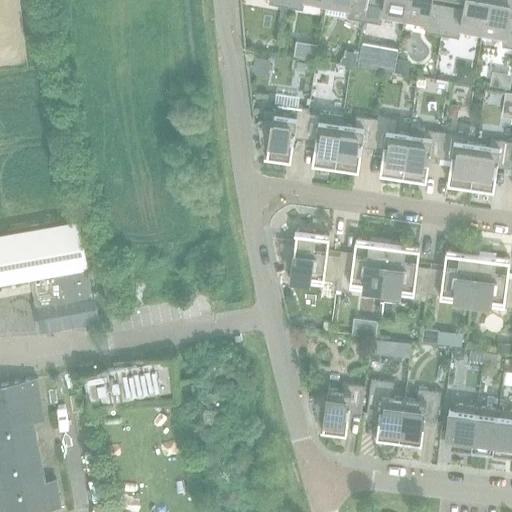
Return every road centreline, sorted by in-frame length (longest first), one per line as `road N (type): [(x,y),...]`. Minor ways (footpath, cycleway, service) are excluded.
road 1 (residential): [(314,476),(244,182)]
road 2 (residential): [(511,221),(244,182)]
road 3 (residential): [(314,476),(511,494)]
road 4 (residential): [(244,182),(224,0)]
